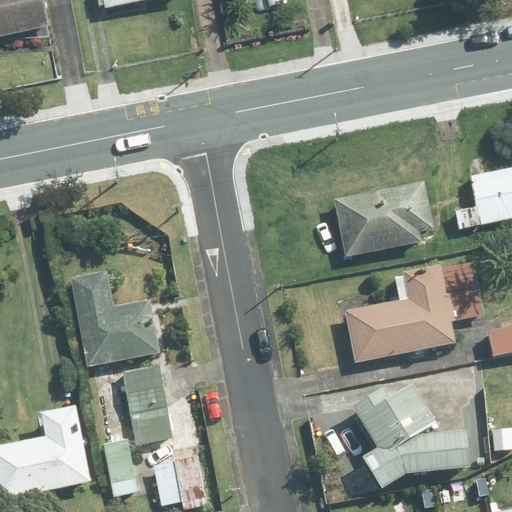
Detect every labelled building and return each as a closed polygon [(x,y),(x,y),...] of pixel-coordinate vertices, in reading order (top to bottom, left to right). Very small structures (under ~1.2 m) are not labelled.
[(0,0),(0,40),(46,31),(40,0),(0,0)] [(99,0),(103,16),(182,0),(99,0)] [(454,214),(458,233),(511,221),(511,169),(467,180),(473,210),(454,214)] [(422,186),(339,201),(345,234),(336,236),(341,260),(420,245),(418,236),(430,233),(422,186)] [(345,314),(353,363),(453,348),(449,324),(483,319),(475,264),(392,277),(396,306),(345,314)] [(104,276),(66,284),(86,371),(156,355),(145,305),(112,313),(104,276)] [(511,325),(472,333),(477,363),(511,356),(511,325)] [(159,367),(118,377),(135,449),(176,439),(159,367)] [(511,371),(469,374),(474,456),(506,454),(506,448),(511,447),(511,371)] [(404,383),(350,413),(373,455),(357,465),(376,497),(404,480),(465,475),(462,438),(429,441),(428,433),(432,434),(404,383)] [(0,448),(0,505),(89,487),(73,412),(35,420),(39,441),(0,448)] [(135,495),(126,446),(100,451),(110,500),(135,495)] [(194,451),(147,460),(157,509),(179,505),(180,511),(189,511),(205,509),(194,451)]
